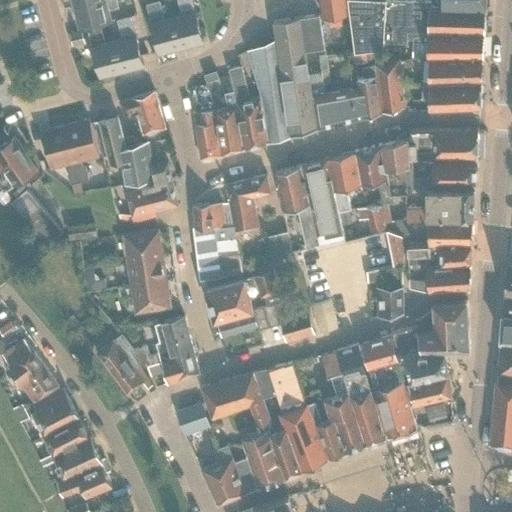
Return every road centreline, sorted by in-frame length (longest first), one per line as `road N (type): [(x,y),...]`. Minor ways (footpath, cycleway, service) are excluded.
road 1 (residential): [(193,179),(415,119),(504,111)]
road 2 (residential): [(218,375),(407,320),(425,300),(489,294)]
road 3 (residential): [(146,511),(110,429),(4,295)]
road 4 (residential): [(218,375),(184,273),(182,221),(193,179)]
road 5 (residential): [(171,77),(85,100),(68,85),(48,0)]
road 6 (residential): [(204,511),(152,402),(218,375)]
road 7 (unclassified): [(489,294),(474,449)]
road 8 (residential): [(342,501),(330,472),(224,511)]
road 9 (residential): [(504,111),(493,243)]
road 10 (residential): [(342,501),(405,485),(468,508)]
